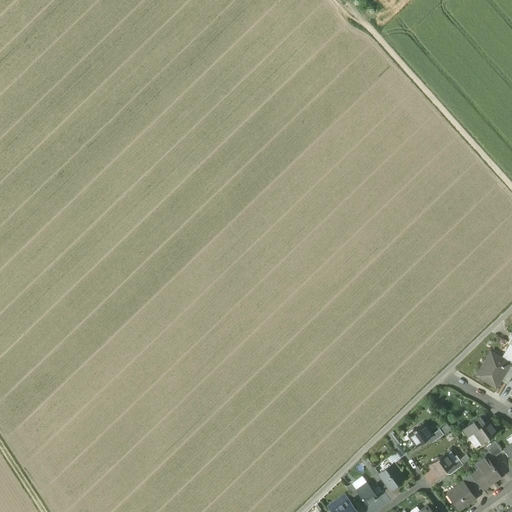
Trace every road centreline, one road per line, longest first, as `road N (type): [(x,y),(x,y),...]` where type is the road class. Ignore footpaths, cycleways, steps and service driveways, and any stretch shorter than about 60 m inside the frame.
road 1 (track): [(511,309),(302,511)]
road 2 (track): [(346,0),(511,184)]
